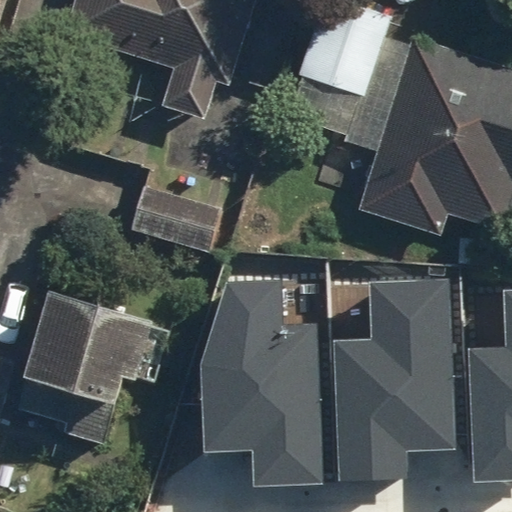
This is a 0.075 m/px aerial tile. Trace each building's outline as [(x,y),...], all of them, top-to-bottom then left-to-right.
[(0,0),(0,41),(13,0),(0,0)] [(69,0),(52,52),(212,107),(249,0),(69,0)] [(357,0),(327,0),(306,75),(372,94),(396,11),(357,0)] [(511,56),(433,28),(369,203),(447,231),(454,211),(505,229),(511,211),(511,56)] [(144,184),(132,226),(214,250),(227,208),(144,184)] [(377,271),(379,325),(338,327),(345,467),(416,463),(414,438),(461,435),(453,267),(377,271)] [(323,313),(289,314),(287,268),(236,271),(208,352),(212,440),(259,438),(261,477),(331,474),(323,313)] [(511,277),(511,278),(511,308),(511,336),(474,338),(480,469),(511,467),(511,277)] [(0,438),(124,475),(168,323),(53,290),(32,362),(0,352),(0,438)]
